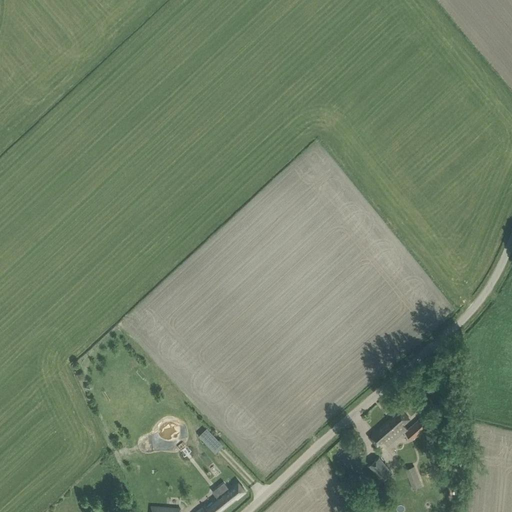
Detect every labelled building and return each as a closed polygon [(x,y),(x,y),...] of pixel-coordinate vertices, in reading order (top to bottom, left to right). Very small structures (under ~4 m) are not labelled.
[(412,440),(429,426),(422,417),(408,429),(404,424),(409,419),(400,409),(370,437),(378,446),(401,427),(405,431),(404,431),(412,440)] [(207,427),(198,435),(215,453),(223,445),(207,427)] [(392,472),(379,456),(368,465),(381,481),(392,472)] [(412,481),(415,488),(423,485),(420,478),(412,481)] [(216,496),(196,511),(218,511),(245,491),(237,480),(227,487),(229,489),(218,498),(216,496)]
